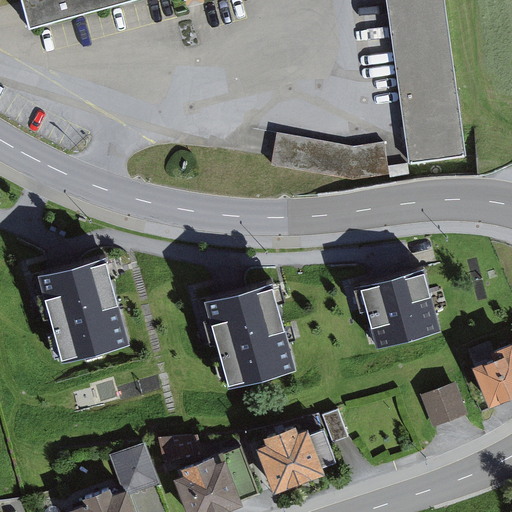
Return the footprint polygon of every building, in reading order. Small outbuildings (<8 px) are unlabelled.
[(24,0),(31,26),(132,0),(24,0)] [(389,0),(404,101),(414,163),(466,155),(443,0),(389,0)] [(353,148),(277,134),(271,165),(355,181),(389,174),(384,144),(353,148)] [(116,264),(33,281),(53,378),(136,360),(116,264)] [(363,362),(437,345),(422,282),(348,299),(363,362)] [(300,383),(275,295),(200,316),(225,404),(300,383)] [(491,407),(511,397),(511,351),(474,369),(491,407)] [(458,378),(424,390),(436,426),(471,414),(458,378)] [(336,438),(351,432),(340,406),(325,412),(336,438)] [(269,509),(326,490),(307,434),(250,453),(269,509)] [(204,454),(203,435),(163,438),(165,457),(204,454)] [(239,511),(219,463),(167,484),(178,511),(239,511)] [(135,511),(127,483),(74,499),(77,511),(135,511)]
